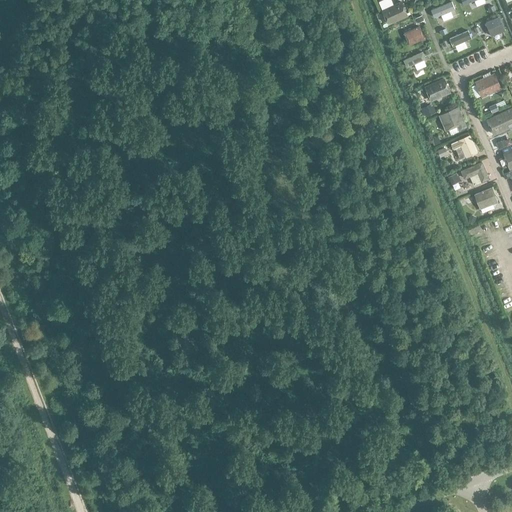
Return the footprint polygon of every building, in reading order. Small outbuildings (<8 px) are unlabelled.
[(382,9),(381,10),(388,25),(408,16),(401,1),(393,4),(382,9)] [(499,17),(485,23),(491,36),(504,30),(499,17)] [(419,26),(404,33),(409,46),(425,39),(419,26)] [(485,78),(475,82),(476,84),(481,94),(482,97),(501,89),(494,74),(491,75),(490,72),(484,75),(485,78)] [(444,78),(425,87),(431,100),(450,92),(444,78)] [(431,104),(423,108),(426,116),(435,112),(431,104)] [(458,107),(439,115),(445,130),(449,128),(457,125),(458,129),(466,126),(458,107)] [(511,115),(509,110),(487,120),(494,134),(511,125),(511,115)] [(470,135),(451,143),(453,149),(456,148),(461,145),(466,157),(477,152),(470,135)] [(504,140),(497,143),(499,149),(506,146),(504,140)] [(445,147),(438,150),(441,157),(448,154),(445,147)] [(482,162),(461,171),(464,178),(470,176),(478,172),(482,182),(489,178),(482,162)] [(511,170),(503,174),(505,179),(511,176),(511,170)] [(457,173),(449,177),(451,183),(459,179),(457,173)] [(492,187),(475,194),(480,208),(497,201),(492,187)]
